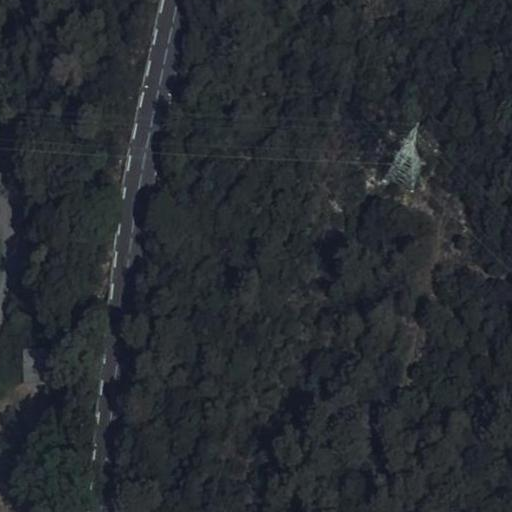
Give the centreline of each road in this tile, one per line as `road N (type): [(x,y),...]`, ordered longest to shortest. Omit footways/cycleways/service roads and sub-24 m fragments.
road 1 (tertiary): [(178,0),(132,228),(102,511)]
road 2 (residential): [(0,307),(30,0)]
